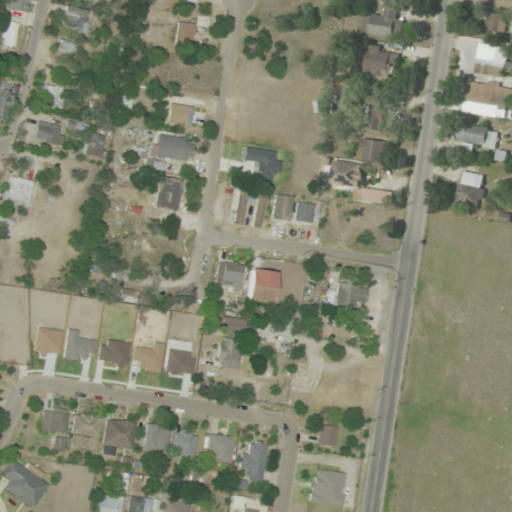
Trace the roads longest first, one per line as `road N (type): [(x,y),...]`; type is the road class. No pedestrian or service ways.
road 1 (tertiary): [(370,511),(447,0)]
road 2 (residential): [(185,356),(238,0)]
road 3 (residential): [(297,424),(33,385)]
road 4 (residential): [(404,266),(202,237)]
road 5 (residential): [(10,146),(42,0)]
